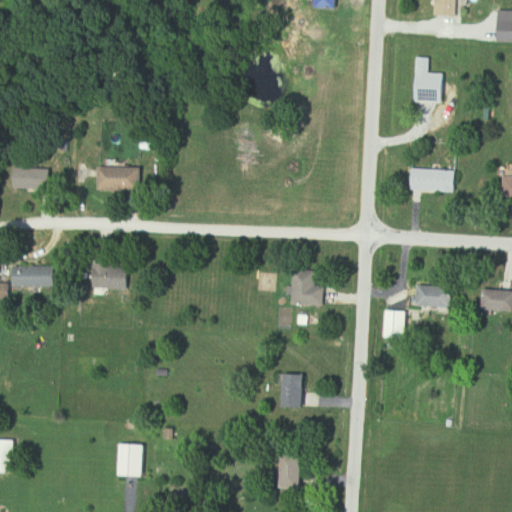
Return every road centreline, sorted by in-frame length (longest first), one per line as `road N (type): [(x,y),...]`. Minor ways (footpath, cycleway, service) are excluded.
road 1 (residential): [(353,511),(379,0)]
road 2 (residential): [(511,247),(2,229)]
